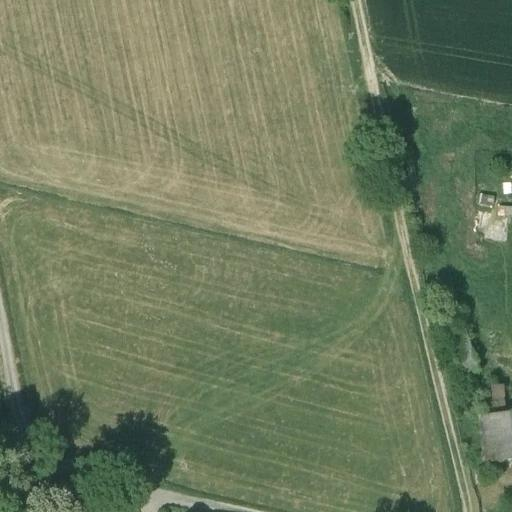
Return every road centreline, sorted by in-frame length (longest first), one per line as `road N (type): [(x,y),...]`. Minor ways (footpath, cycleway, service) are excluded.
road 1 (track): [(353,0),(467,511)]
road 2 (track): [(221,511),(147,496),(68,467),(37,446),(16,418),(0,319)]
